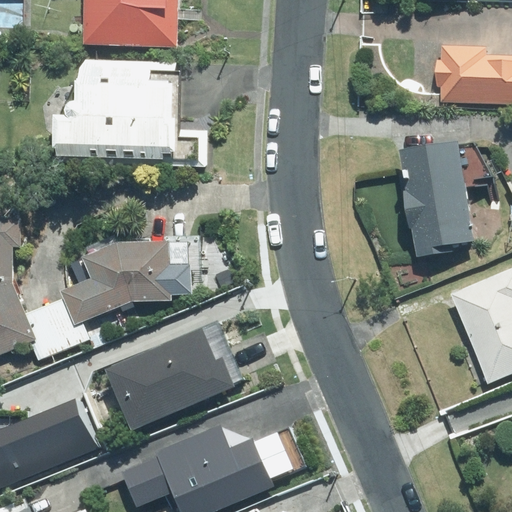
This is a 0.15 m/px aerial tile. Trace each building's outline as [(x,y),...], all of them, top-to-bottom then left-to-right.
[(184,0),(91,0),(90,41),(183,44),(184,0)] [(442,86),(442,102),(511,104),(511,56),(489,56),(489,48),(444,47),(443,62),(438,62),(437,86),(442,86)] [(61,118),(60,159),(182,162),(183,131),(179,131),(181,64),(89,62),(88,118),(61,118)] [(464,142),(404,151),(419,258),(453,253),(452,247),(478,243),(464,142)] [(0,355),(40,339),(17,282),(20,220),(0,218),(0,355)] [(95,278),(65,293),(83,327),(131,302),(175,304),(176,291),(186,291),(188,248),(100,244),(99,256),(86,262),(95,278)] [(511,271),(454,294),(490,385),(511,376),(511,271)] [(221,324),(110,371),(136,433),(241,388),(233,369),(239,366),(221,324)] [(0,487),(95,450),(73,398),(0,428),(0,487)] [(235,450),(226,428),(123,472),(139,509),(177,493),(184,511),(221,511),(278,489),(257,440),(235,450)]
